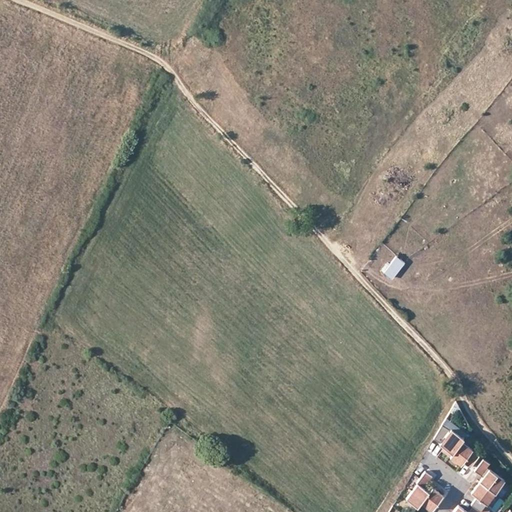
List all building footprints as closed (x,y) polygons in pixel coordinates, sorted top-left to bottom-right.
[(382,272),(391,279),(404,261),(395,255),(382,272)] [(438,442),(450,451),(459,439),(462,436),(449,426),(449,428),(441,423),(434,437),(439,441),(438,442)] [(461,459),(469,465),(477,453),(470,448),(471,447),(459,439),(450,451),(448,454),(459,462),(461,459)] [(473,468),(479,473),(485,464),(488,461),(482,456),(473,468)] [(485,464),(479,473),(482,475),(487,467),(488,466),(485,464)] [(479,478),(495,489),(503,479),(487,467),(482,475),(479,478)] [(419,500),(427,489),(422,485),(430,474),(423,469),(415,480),(416,481),(405,496),(416,504),(419,500)] [(473,503),(485,511),(490,506),(485,502),(495,489),(479,478),(470,491),(477,497),(473,503)] [(419,500),(430,508),(442,493),(430,485),(427,489),(419,500)] [(449,511),(484,511),(485,511),(473,503),(467,511),(457,503),(449,511)]
